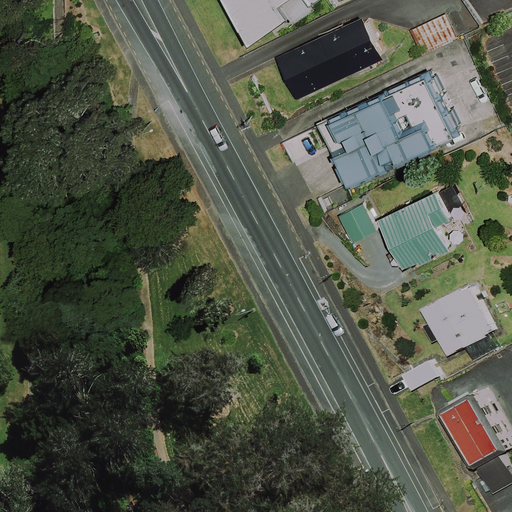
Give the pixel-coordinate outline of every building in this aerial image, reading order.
[(308,0),(229,0),(230,2),(254,37),(308,0)] [(458,37),(446,13),(410,31),(422,55),(458,37)] [(288,61),(306,100),(399,59),(381,20),(288,61)] [(435,68),(334,120),(369,189),(471,137),(435,68)] [(444,187),(393,212),(418,262),(469,237),(444,187)] [(376,230),(362,203),(339,215),(352,242),(376,230)] [(505,328),(482,280),(434,303),(457,350),(505,328)] [(443,376),(434,360),(405,375),(413,392),(443,376)] [(511,468),(511,406),(505,392),(469,411),(502,473),(511,468)]
